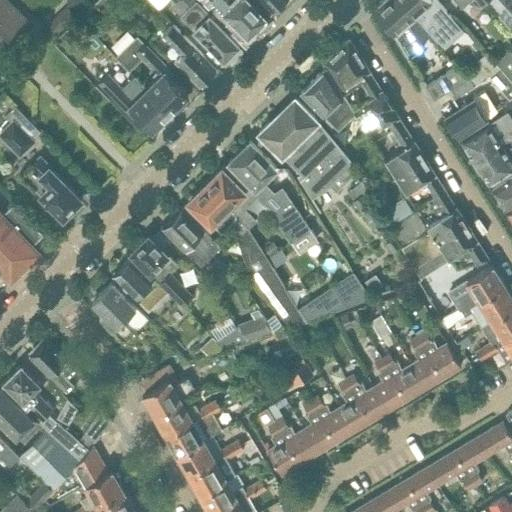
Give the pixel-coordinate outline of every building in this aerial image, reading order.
[(0,0),(0,46),(28,19),(27,18),(26,19),(7,0),(0,0)] [(107,0),(96,0),(93,3),(101,11),(110,2),(107,0)] [(225,29),(211,14),(196,0),(183,0),(189,6),(180,15),(223,59),(239,43),(225,29)] [(196,0),(211,14),(219,6),(247,35),(257,26),(260,26),(264,21),(264,18),(267,16),(251,0),(196,0)] [(251,0),(267,16),(274,8),(276,10),(282,4),(281,2),(282,0),(251,0)] [(413,14),(401,0),(379,0),(378,1),(396,29),(394,34),(408,57),(423,47),(406,20),(413,14)] [(443,47),(450,41),(463,30),(437,0),(401,0),(413,14),(443,47)] [(505,5),(499,0),(455,0),(461,7),(469,0),(479,0),(481,2),(484,0),(486,0),(497,12),(505,5)] [(66,6),(48,24),(57,34),(76,15),(66,6)] [(215,66),(201,52),(172,22),(162,32),(182,52),(175,59),(199,83),(215,66)] [(68,33),(60,42),(70,52),(78,43),(68,33)] [(172,112),(179,105),(179,101),(188,93),(173,78),(177,75),(137,34),(115,55),(130,69),(141,57),(149,65),(153,60),(160,68),(153,75),(156,78),(147,87),(172,112)] [(381,89),(371,72),(351,42),(350,42),(346,42),(345,41),(324,61),(326,64),(344,92),(361,81),(371,96),(381,89)] [(511,80),(511,51),(509,48),(495,60),(486,51),(501,68),(509,77),(511,80)] [(480,64),(468,74),(476,84),(490,75),(501,68),(486,51),(476,60),(480,64)] [(326,64),(300,90),(314,104),(322,112),(335,125),(354,107),(353,107),(344,92),(326,64)] [(434,97),(450,87),(464,78),(456,65),(426,84),(434,97)] [(509,77),(501,68),(490,75),(499,86),(509,77)] [(108,71),(98,81),(103,86),(104,85),(120,102),(134,116),(138,113),(152,128),(161,119),(164,119),(172,112),(147,87),(135,74),(122,86),(108,71)] [(456,96),(473,86),(473,85),(468,76),(464,78),(450,87),(456,96)] [(371,96),(353,107),(354,107),(365,124),(377,117),(378,116),(383,123),(387,121),(403,146),(397,149),(385,157),(396,173),(406,190),(420,182),(422,185),(426,182),(434,195),(427,199),(427,200),(438,217),(428,223),(430,227),(443,247),(448,256),(461,248),(466,257),(471,254),(477,262),(489,259),(466,222),(445,189),(423,155),(403,123),(381,89),(371,96)] [(462,104),(445,114),(459,136),(460,135),(476,125),(487,118),(496,109),(484,90),(481,92),(462,104)] [(349,162),(351,160),(317,118),(294,95),(277,113),(302,139),(304,137),(310,143),(290,162),(300,172),(297,174),(312,196),(331,185),(336,190),(355,172),(349,162)] [(14,104),(4,114),(10,121),(12,119),(15,122),(31,138),(39,130),(14,104)] [(475,161),(511,136),(511,116),(507,110),(488,122),(488,123),(462,140),(475,161)] [(259,130),(281,154),(290,162),(310,143),(304,137),(302,139),(277,113),(259,130)] [(15,122),(12,119),(10,121),(0,131),(0,135),(18,153),(32,139),(31,138),(15,122)] [(511,136),(475,161),(488,181),(511,165),(511,159),(507,152),(511,149),(511,136)] [(249,138),(228,159),(229,160),(243,175),(241,178),(257,195),(272,210),(270,211),(291,241),(292,240),(297,248),(316,236),(310,228),(282,185),(274,190),(262,178),(275,165),(249,138)] [(40,155),(31,165),(30,164),(21,173),(63,215),(65,213),(68,213),(73,209),(73,206),(81,197),(40,155)] [(243,175),(229,160),(205,183),(247,226),(247,225),(255,218),(244,207),(257,195),(241,178),(243,175)] [(511,172),(509,174),(492,185),(495,189),(495,191),(497,194),(499,195),(506,207),(507,206),(511,202),(511,172)] [(361,181),(347,191),(348,193),(353,199),(352,200),(377,231),(378,230),(386,239),(387,240),(385,242),(392,251),(400,244),(394,236),(394,235),(393,234),(385,224),(386,223),(369,202),(372,199),(361,181)] [(205,183),(188,200),(202,214),(210,222),(211,221),(221,231),(229,223),(238,233),(236,235),(238,239),(240,246),(242,254),(246,262),(250,271),(254,278),(258,285),(262,291),(266,297),(270,302),(275,308),(280,314),(285,319),(291,324),(306,320),(307,320),(298,306),(284,283),(267,256),(261,247),(247,225),(247,226),(205,183)] [(405,194),(380,209),(389,223),(413,208),(405,194)] [(0,267),(12,279),(41,251),(31,240),(37,234),(40,237),(45,232),(14,201),(9,205),(12,208),(6,214),(0,208),(0,267)] [(182,206),(162,225),(193,257),(194,256),(201,264),(219,246),(216,240),(182,206)] [(443,247),(430,227),(428,229),(416,210),(390,227),(401,246),(414,266),(443,247)] [(148,232),(130,251),(144,265),(150,271),(168,290),(177,299),(182,304),(193,293),(188,288),(188,289),(172,272),(179,264),(168,253),(162,246),(148,232)] [(273,239),(261,247),(267,256),(279,248),(273,239)] [(443,247),(414,266),(420,274),(438,263),(448,256),(443,247)] [(168,290),(150,271),(147,274),(130,256),(113,273),(149,310),(156,303),(168,290)] [(466,280),(449,290),(459,306),(465,315),(473,310),(470,305),(505,283),(492,263),(475,274),(466,280)] [(311,298),(298,306),(307,320),(333,310),(370,296),(353,270),(311,298)] [(365,279),(372,289),(383,282),(375,272),(365,279)] [(148,317),(136,306),(111,280),(91,299),(103,311),(99,315),(124,340),(134,331),(148,317)] [(511,294),(505,283),(470,305),(473,310),(474,313),(482,325),(511,305),(511,294)] [(481,325),(491,341),(492,340),(495,344),(511,332),(511,305),(482,325),(481,325)] [(459,306),(450,312),(456,321),(457,320),(465,315),(459,306)] [(262,311),(237,321),(240,325),(248,337),(273,329),(262,311)] [(216,337),(224,345),(248,337),(240,325),(239,326),(238,324),(216,337)] [(287,337),(281,325),(274,329),(280,340),(287,337)] [(431,339),(425,328),(417,333),(443,376),(461,365),(446,341),(438,346),(433,338),(431,339)] [(481,359),(497,348),(506,362),(511,358),(511,332),(495,344),(492,340),(491,341),(475,351),(481,359)] [(413,349),(418,358),(410,362),(425,386),(443,376),(417,333),(409,338),(415,348),(413,349)] [(224,345),(216,337),(216,338),(212,334),(200,346),(206,353),(217,350),(223,346),(224,345)] [(461,349),(472,342),(467,334),(456,341),(461,349)] [(47,337),(30,354),(44,368),(52,376),(66,391),(73,383),(67,377),(78,366),(70,353),(67,356),(59,348),(47,337)] [(295,340),(280,348),(279,348),(272,351),(276,357),(281,354),(283,357),(300,348),(295,340)] [(389,350),(381,354),(407,397),(425,386),(410,362),(402,367),(397,359),(395,360),(389,350)] [(389,408),(407,397),(381,354),(373,359),(380,369),(377,371),(383,379),(374,384),(389,408)] [(305,361),(289,371),(296,383),(312,373),(305,361)] [(21,362),(3,381),(17,395),(40,419),(39,420),(46,427),(78,460),(87,450),(78,441),(74,437),(65,428),(49,412),(53,409),(38,395),(35,398),(31,394),(42,383),(35,377),(21,362)] [(371,419),(389,408),(374,384),(366,389),(361,380),(359,382),(353,371),(345,376),(371,419)] [(168,378),(142,393),(154,413),(181,398),(192,392),(197,389),(187,372),(171,381),(169,377),(168,378)] [(339,380),(338,380),(344,391),(342,392),(347,400),(339,405),(353,429),(371,419),(345,376),(339,380)] [(0,385),(0,419),(13,432),(19,433),(33,419),(0,385)] [(335,440),(353,429),(339,405),(331,410),(326,402),(324,403),(318,393),(309,398),(335,440)] [(299,462),(317,451),(303,427),(295,431),(290,423),(288,424),(282,414),(278,407),(288,401),(285,396),(267,406),(274,419),(299,462)] [(216,397),(207,402),(213,413),(222,408),(219,402),(216,397)] [(154,413),(165,433),(192,418),(200,413),(198,409),(198,407),(195,402),(186,407),(181,398),(154,413)] [(317,451),(335,440),(309,398),(302,402),(308,412),(306,414),(312,421),(303,427),(317,451)] [(207,402),(198,407),(201,413),(202,414),(211,409),(207,402)] [(102,405),(78,441),(87,450),(93,443),(112,421),(102,405)] [(192,418),(165,433),(177,453),(203,437),(221,427),(213,413),(211,409),(202,414),(201,413),(192,418)] [(281,472),(299,462),(274,419),(266,423),(273,434),(271,435),(276,443),(267,448),(281,472)] [(511,434),(502,419),(482,431),(492,449),(503,442),(508,451),(509,450),(511,454),(511,434)] [(19,454),(44,480),(53,489),(74,465),(78,460),(50,431),(46,427),(19,454)] [(484,480),(477,469),(479,468),(474,460),(492,449),(482,431),(457,447),(478,483),(484,480)] [(0,456),(8,464),(19,454),(7,442),(0,435),(0,456)] [(188,473),(215,458),(203,437),(177,453),(188,473)] [(230,444),(235,453),(244,447),(239,439),(230,444)] [(93,443),(87,450),(78,460),(74,465),(90,493),(80,498),(84,505),(77,509),(78,511),(89,511),(88,509),(123,489),(111,468),(108,470),(93,443)] [(230,444),(222,449),(224,453),(227,457),(235,453),(230,444)] [(457,447),(431,462),(442,479),(456,471),(460,479),(462,479),(468,489),(478,483),(457,447)] [(215,458),(188,473),(199,493),(226,478),(235,472),(227,457),(224,453),(215,458)] [(431,462),(406,477),(426,511),(429,511),(436,508),(429,498),(431,497),(426,489),(442,479),(431,462)] [(426,511),(406,477),(388,488),(380,492),(391,510),(407,500),(412,508),(414,507),(416,511),(426,511)] [(232,489),(226,478),(199,493),(210,511),(212,511),(246,493),(243,488),(241,484),(232,489)] [(261,478),(252,483),(257,492),(266,487),(264,483),(263,482),(262,479),(261,478)] [(54,490),(53,489),(44,480),(25,499),(26,500),(36,509),(54,490)] [(246,493),(212,511),(256,511),(258,511),(249,497),(257,492),(252,483),(243,488),(246,493)] [(123,489),(88,509),(89,511),(128,511),(134,509),(123,489)] [(357,511),(387,511),(391,510),(380,492),(355,508),(357,511)] [(503,495),(489,504),(493,511),(511,511),(511,507),(505,494),(503,495)] [(1,511),(0,511),(35,511),(37,510),(36,509),(26,500),(17,510),(9,503),(1,511)]
